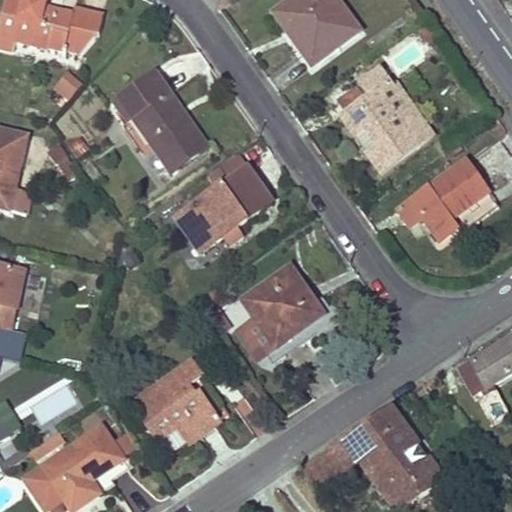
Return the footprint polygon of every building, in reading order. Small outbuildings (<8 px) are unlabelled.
[(333,0),(293,0),(277,12),(304,51),(301,53),(311,68),(357,34),(333,0)] [(5,4),(0,22),(0,52),(12,55),(15,46),(66,59),(68,56),(81,58),(98,37),(102,21),(74,14),(72,20),(43,12),(44,7),(23,2),(21,8),(5,4)] [(71,103),(83,83),(65,72),(53,92),(71,103)] [(365,99),(346,113),(340,117),(380,173),(431,136),(419,118),(416,120),(405,129),(381,96),(391,88),(380,73),(357,88),(365,99)] [(153,79),(113,107),(126,125),(131,122),(170,176),(206,151),(153,79)] [(411,101),(427,92),(420,79),(404,87),(411,101)] [(357,88),(338,102),(346,113),(365,99),(357,88)] [(393,88),(391,88),(381,96),(405,129),(416,120),(393,88)] [(0,211),(9,213),(14,191),(26,140),(0,133),(0,211)] [(199,256),(222,240),(235,232),(270,207),(237,158),(208,178),(217,192),(175,221),(199,256)] [(428,190),(410,202),(423,221),(439,244),(457,231),(451,221),(487,196),(465,163),(428,188),(428,190)] [(14,191),(9,213),(29,218),(34,196),(14,191)] [(423,221),(410,202),(398,211),(410,229),(423,221)] [(235,232),(222,240),(228,248),(240,239),(235,232)] [(0,269),(0,339),(9,341),(23,275),(0,269)] [(289,271),(242,303),(274,351),(321,318),(289,271)] [(511,340),(480,359),(493,386),(511,375),(511,340)] [(471,398),(479,393),(490,387),(493,386),(480,359),(457,372),(471,398)] [(187,391),(201,382),(190,365),(131,408),(157,445),(177,430),(189,447),(218,427),(197,397),(193,399),(187,391)] [(228,420),(201,382),(187,391),(193,399),(197,397),(218,427),(228,420)] [(490,387),(479,393),(480,396),(491,389),(490,387)] [(480,396),(481,398),(479,399),(494,424),(508,418),(494,390),(492,391),(491,389),(480,396)] [(390,411),(338,446),(347,460),(352,456),(358,465),(393,511),(397,511),(441,483),(427,463),(428,462),(417,447),(415,446),(390,411)] [(78,511),(93,501),(85,489),(91,484),(122,463),(112,447),(101,430),(70,451),(41,471),(24,483),(34,498),(39,495),(46,505),(59,496),(63,503),(68,511),(78,511)] [(126,438),(112,447),(122,463),(137,453),(126,438)] [(41,471),(70,451),(62,441),(33,460),(41,471)] [(338,446),(326,454),(341,476),(358,465),(352,456),(347,460),(338,446)] [(326,454),(302,471),(309,482),(317,493),(341,476),(326,454)] [(91,484),(85,489),(93,501),(99,497),(91,484)] [(39,495),(34,498),(43,511),(50,511),(63,503),(59,496),(46,505),(39,495)]
